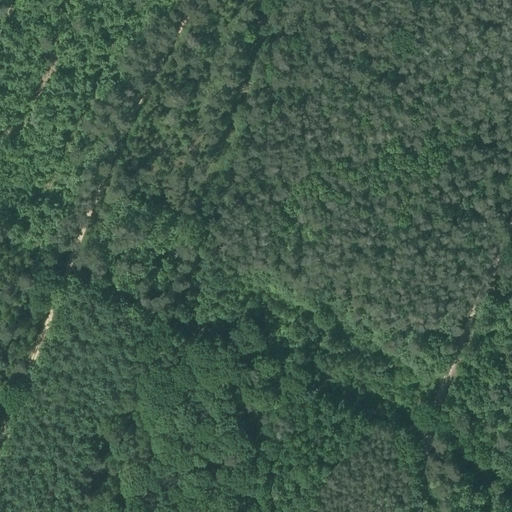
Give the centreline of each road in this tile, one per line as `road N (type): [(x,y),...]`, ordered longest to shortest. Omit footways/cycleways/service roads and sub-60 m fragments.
road 1 (track): [(192,0),(130,111),(67,258)]
road 2 (track): [(511,207),(424,417)]
road 3 (track): [(67,258),(0,420)]
